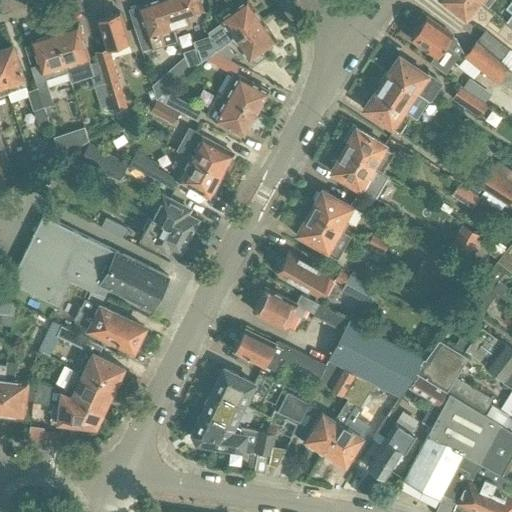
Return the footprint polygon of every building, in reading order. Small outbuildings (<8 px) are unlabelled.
[(151,49),(177,40),(173,28),(170,20),(163,0),(153,0),(139,5),(145,24),(135,27),(142,51),(151,48),(151,49)] [(173,28),(191,23),(189,14),(202,9),(198,0),(163,0),(170,20),(173,28)] [(236,37),(262,19),(249,0),(245,0),(222,17),(224,20),(209,30),(217,50),(226,44),(236,37)] [(466,20),(480,2),(478,0),(440,0),(454,11),(466,20)] [(99,61),(114,110),(126,107),(108,49),(129,43),(120,12),(97,19),(107,49),(97,52),(99,61)] [(411,38),(435,55),(430,62),(445,72),(461,49),(456,40),(457,39),(426,17),(420,25),(416,26),(412,32),(412,36),(411,38)] [(262,19),(236,37),(251,58),(253,56),(257,61),(265,55),(262,50),(277,39),(262,19)] [(70,82),(91,76),(101,109),(112,105),(113,110),(114,110),(99,61),(90,64),(89,57),(88,57),(78,24),(54,31),(65,64),(65,65),(66,68),(67,72),(69,79),(70,82)] [(475,40),(501,61),(509,50),(484,29),(475,40)] [(215,51),(217,50),(209,30),(208,32),(209,35),(193,41),(195,48),(183,52),(190,70),(215,51)] [(39,62),(30,65),(36,83),(46,80),(48,86),(69,79),(67,72),(66,68),(65,65),(65,64),(54,31),(31,38),(39,62)] [(508,67),(501,61),(475,40),(463,56),(496,82),(508,67)] [(217,52),(229,59),(234,55),(226,44),(217,50),(215,51),(217,52)] [(0,71),(7,92),(15,90),(26,85),(17,59),(13,45),(0,49),(0,71)] [(256,112),(268,91),(240,75),(240,74),(236,72),(240,65),(229,59),(217,52),(212,62),(232,73),(221,93),(256,112)] [(388,72),(423,96),(435,80),(399,56),(388,72)] [(416,118),(428,100),(423,96),(388,72),(387,71),(378,84),(380,85),(376,91),(411,115),(416,118)] [(37,88),(44,107),(50,126),(60,123),(48,86),(46,80),(36,83),(37,88)] [(451,98),(479,117),(488,103),(460,85),(451,98)] [(33,111),(44,107),(37,88),(27,91),(33,111)] [(400,132),(411,115),(376,91),(364,108),(400,132)] [(221,94),(218,92),(212,103),(206,113),(244,134),(256,112),(221,93),(221,94)] [(164,103),(180,111),(198,121),(203,111),(169,93),(164,103)] [(180,111),(164,103),(156,99),(150,111),(173,124),(180,111)] [(344,150),(377,169),(378,168),(382,171),(394,151),(385,146),(386,145),(352,125),(343,140),(348,143),(344,150)] [(191,157),(191,158),(221,174),(233,152),(213,141),(214,140),(190,127),(178,150),(181,152),(191,157)] [(0,182),(14,178),(0,136),(0,182)] [(119,180),(128,163),(88,141),(79,158),(119,180)] [(372,177),(377,169),(344,150),(331,171),(360,188),(368,175),(372,177)] [(22,175),(35,171),(29,152),(15,157),(22,175)] [(179,181),(157,169),(159,165),(136,152),(129,165),(174,189),(178,181),(187,187),(189,184),(210,196),(221,174),(191,158),(191,157),(181,152),(173,166),(184,172),(179,181)] [(492,169),(511,181),(511,169),(497,160),(492,169)] [(511,181),(492,169),(491,168),(479,186),(510,207),(511,206),(511,181)] [(459,182),(451,194),(472,208),(479,196),(459,182)] [(308,213),(349,236),(351,233),(344,230),(348,223),(351,224),(356,223),(361,214),(360,210),(352,206),(322,189),(308,213)] [(152,217),(188,236),(197,219),(186,214),(189,209),(163,196),(152,217)] [(330,253),(337,257),(349,236),(308,213),(296,235),(308,241),(309,239),(331,251),(330,253)] [(169,276),(43,215),(10,282),(58,305),(70,280),(105,296),(109,287),(153,309),(169,276)] [(180,251),(188,236),(152,217),(140,238),(166,252),(170,246),(180,251)] [(448,249),(467,260),(482,235),(463,223),(448,249)] [(128,229),(119,225),(115,232),(124,237),(128,229)] [(367,243),(383,252),(389,243),(372,234),(367,243)] [(511,250),(508,247),(497,261),(510,271),(511,267),(511,250)] [(276,258),(278,268),(277,270),(320,293),(329,276),(313,267),(315,265),(302,258),(301,260),(287,252),(286,255),(276,258)] [(482,281),(497,293),(511,305),(511,290),(499,280),(505,273),(509,277),(511,272),(510,271),(497,261),(482,281)] [(372,271),(357,263),(351,273),(366,281),(372,271)] [(465,281),(474,286),(479,276),(456,263),(450,273),(444,284),(459,293),(465,281)] [(344,285),(349,274),(340,269),(334,280),(344,285)] [(378,289),(363,281),(355,297),(369,305),(378,289)] [(465,302),(481,314),(497,293),(482,281),(465,302)] [(305,307),(315,312),(320,303),(301,293),(297,302),(266,287),(260,297),(256,298),(255,302),(256,306),(254,310),(285,326),(293,312),(301,316),(305,307)] [(0,323),(12,325),(15,302),(0,294),(0,323)] [(134,349),(144,326),(86,297),(75,320),(134,349)] [(348,317),(320,303),(315,312),(314,314),(315,315),(315,314),(344,328),(344,329),(344,330),(350,318),(348,317)] [(448,389),(456,376),(455,376),(467,356),(436,337),(424,356),(350,318),(344,330),(344,329),(329,359),(357,373),(375,383),(390,391),(400,395),(416,369),(448,389)] [(75,367),(115,387),(124,367),(98,354),(103,346),(61,326),(56,336),(83,349),(75,367)] [(465,349),(505,377),(506,375),(509,377),(511,372),(511,346),(484,327),(471,345),(469,343),(465,349)] [(319,380),(327,365),(326,365),(276,340),(275,344),(245,329),(240,338),(237,339),(234,343),(236,346),(234,350),(274,370),(281,356),(320,376),(319,380)] [(345,394),(357,373),(329,359),(326,365),(327,365),(319,380),(330,385),(345,394)] [(103,412),(115,387),(75,367),(74,368),(74,369),(63,392),(103,412)] [(214,388),(245,403),(255,382),(224,367),(214,387),(214,388)] [(502,381),(511,388),(511,372),(509,377),(506,375),(505,377),(502,381)] [(305,438),(307,440),(308,443),(313,446),(316,446),(325,451),(343,423),(355,403),(360,406),(375,383),(357,373),(345,394),(349,396),(335,418),(322,410),(305,438)] [(438,404),(446,390),(418,373),(409,386),(438,404)] [(448,389),(451,391),(485,412),(492,398),(456,376),(448,389)] [(5,379),(1,413),(24,416),(28,382),(5,379)] [(63,393),(38,379),(36,390),(35,390),(33,402),(52,404),(49,424),(57,425),(58,421),(96,426),(103,412),(63,392),(63,393)] [(234,424),(245,403),(214,388),(214,387),(204,409),(234,424)] [(503,423),(485,412),(451,391),(405,478),(441,497),(443,493),(464,453),(482,463),(504,475),(511,461),(511,429),(508,427),(503,423)] [(288,416),(299,422),(309,403),(287,392),(277,411),(288,416)] [(343,423),(325,451),(334,456),(334,460),(339,463),(343,463),(345,464),(363,436),(350,428),(362,408),(360,406),(355,403),(343,423)] [(254,451),(258,430),(241,427),(240,427),(234,424),(204,409),(192,432),(196,442),(243,449),(246,451),(250,452),(252,452),(254,451)] [(416,426),(399,415),(369,463),(373,465),(373,467),(386,476),(403,448),(407,450),(416,436),(415,436),(417,433),(413,430),(416,426)] [(258,430),(254,451),(271,454),(272,446),(275,433),(263,431),(258,430)] [(272,446),(271,454),(269,464),(277,466),(286,448),(272,446)] [(443,493),(456,501),(480,511),(511,511),(511,479),(504,475),(482,463),(464,453),(443,493)]
